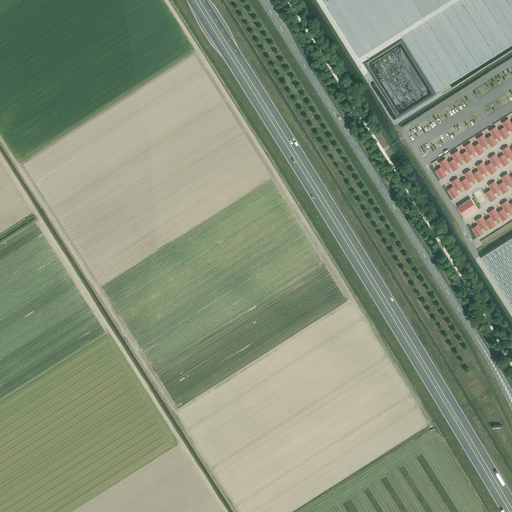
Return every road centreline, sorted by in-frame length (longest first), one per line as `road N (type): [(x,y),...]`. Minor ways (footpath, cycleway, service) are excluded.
road 1 (trunk): [(190,0),(505,511)]
road 2 (trunk): [(511,502),(203,0)]
road 3 (secondary): [(461,314),(262,0)]
